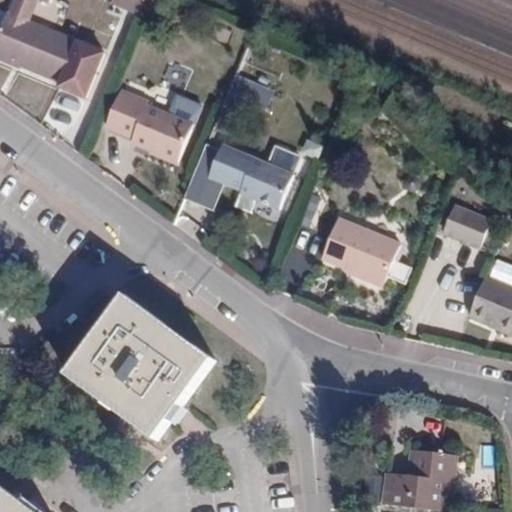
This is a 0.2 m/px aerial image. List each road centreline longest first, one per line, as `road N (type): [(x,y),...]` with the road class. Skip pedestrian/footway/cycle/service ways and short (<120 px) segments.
road 1 (residential): [(0,128),(300,348)]
road 2 (residential): [(300,348),(511,400)]
road 3 (unknown): [(307,416),(263,425),(178,463),(116,511)]
road 4 (unknown): [(160,246),(54,337),(26,344),(0,327)]
road 5 (residential): [(317,511),(300,348)]
